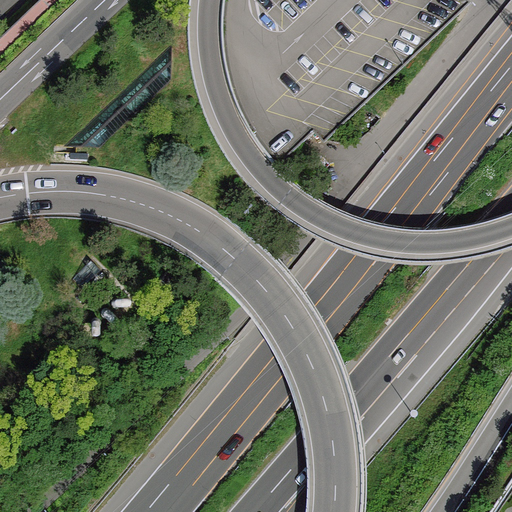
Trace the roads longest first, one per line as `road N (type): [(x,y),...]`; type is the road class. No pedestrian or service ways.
road 1 (motorway): [(511,81),(159,511)]
road 2 (primary): [(334,511),(334,448),(319,383),(284,312),(235,258),(188,223),(112,195),(0,197)]
road 3 (primary): [(209,0),(209,49),(225,112),(268,179),(298,205),(367,237),(414,246),(511,229)]
road 4 (motorway): [(258,511),(511,214)]
road 5 (primary): [(104,0),(0,99)]
road 6 (primary): [(444,511),(511,410)]
